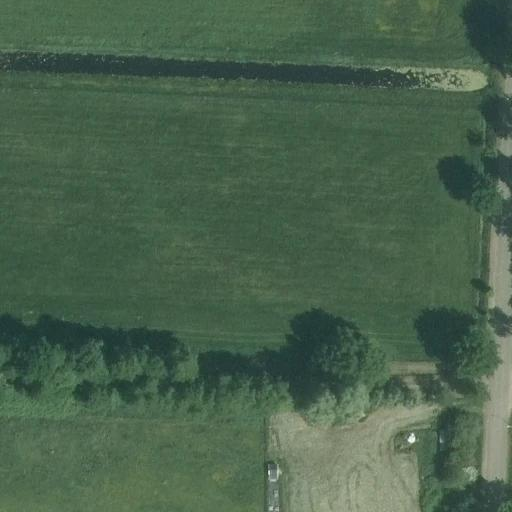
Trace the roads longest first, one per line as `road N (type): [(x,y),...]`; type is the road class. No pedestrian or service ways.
road 1 (track): [(511,391),(0,369)]
road 2 (tertiary): [(491,511),(511,100)]
